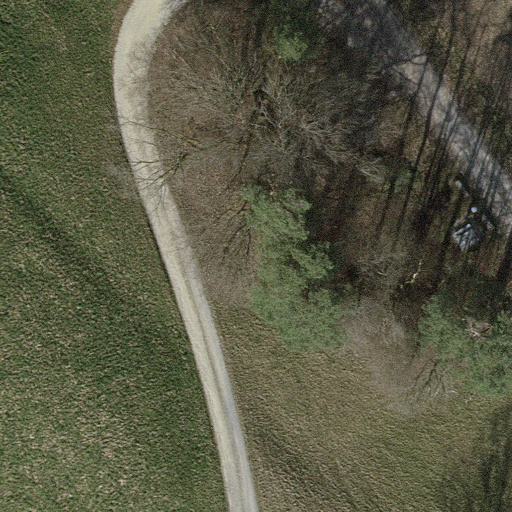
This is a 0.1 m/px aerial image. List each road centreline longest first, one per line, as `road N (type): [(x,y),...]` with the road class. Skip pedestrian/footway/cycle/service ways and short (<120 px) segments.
road 1 (track): [(244,511),(143,140),(133,48),(150,0)]
road 2 (track): [(363,0),(511,207)]
